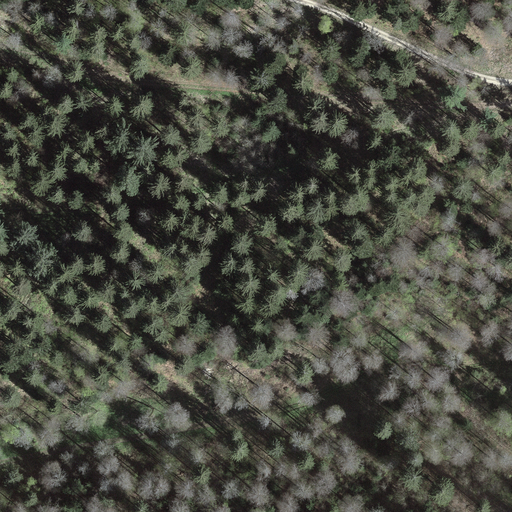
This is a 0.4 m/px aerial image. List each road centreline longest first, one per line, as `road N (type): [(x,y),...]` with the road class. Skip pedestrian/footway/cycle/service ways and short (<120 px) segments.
road 1 (track): [(0,461),(288,408),(391,360),(511,360)]
road 2 (track): [(0,47),(113,77),(511,103)]
road 3 (track): [(302,0),(454,67),(511,83)]
